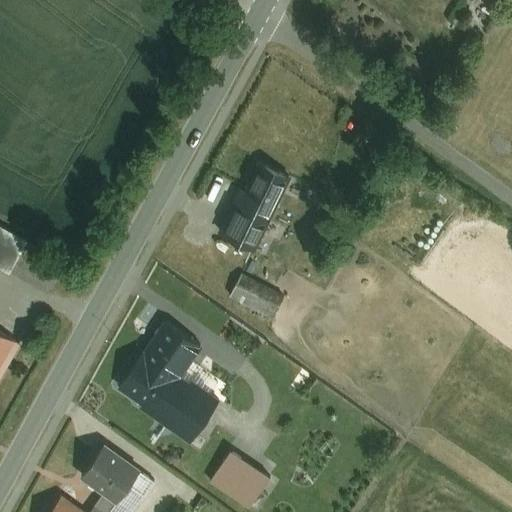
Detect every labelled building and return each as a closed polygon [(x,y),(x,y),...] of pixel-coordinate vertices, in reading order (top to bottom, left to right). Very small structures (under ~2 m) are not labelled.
[(253,251),(289,176),(259,162),(224,233),(253,251)] [(0,265),(9,270),(22,243),(0,231),(0,265)] [(285,293),(242,272),(230,295),(273,317),(285,293)] [(216,396),(182,374),(201,345),(161,317),(116,388),(142,406),(141,408),(188,439),(216,396)] [(0,372),(19,340),(0,328),(0,372)] [(129,511),(153,479),(101,443),(79,476),(101,493),(87,511),(84,511),(61,495),(49,511),(129,511)] [(272,478),(230,449),(210,479),(252,507),(272,478)]
